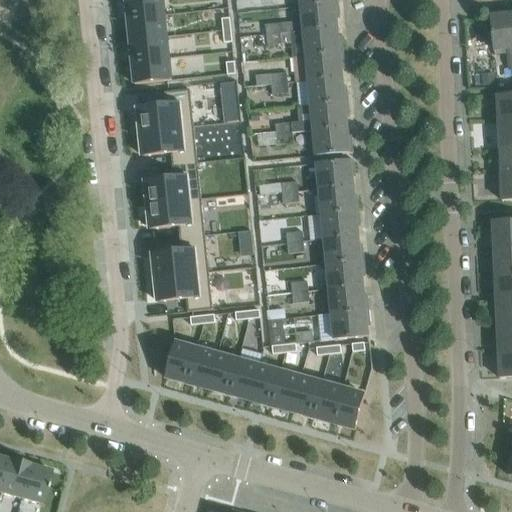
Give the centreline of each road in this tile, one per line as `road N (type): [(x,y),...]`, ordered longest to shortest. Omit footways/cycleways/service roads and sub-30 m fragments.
road 1 (residential): [(377,0),(416,385),(408,511)]
road 2 (residential): [(452,511),(458,381),(441,0)]
road 3 (residential): [(105,427),(121,342),(90,0)]
road 4 (residential): [(402,511),(201,454)]
